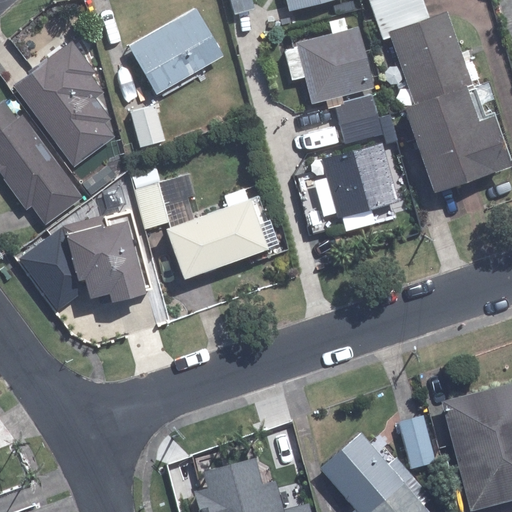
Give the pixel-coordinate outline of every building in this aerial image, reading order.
[(248,0),(227,0),(231,13),(250,8),(248,0)] [(282,0),(285,10),(322,0),(282,0)] [(191,9),(126,46),(152,92),(217,55),(191,9)] [(447,14),(391,34),(415,102),(461,86),(462,90),(472,86),(447,14)] [(301,75),(307,101),(368,87),(354,27),(292,42),(293,48),(280,51),(287,79),(301,75)] [(375,30),(366,32),(371,49),(380,47),(375,30)] [(70,43),(11,87),(69,165),(110,135),(100,122),(107,118),(91,98),(99,92),(86,74),(91,70),(70,43)] [(411,105),(401,108),(431,192),(502,167),(485,119),(472,124),(461,93),(460,88),(411,105)] [(340,103),(334,104),(343,141),(378,133),(376,127),(389,123),(386,111),(373,115),(369,96),(340,103)] [(0,100),(0,177),(23,208),(27,205),(41,223),(78,196),(19,114),(13,119),(0,100)] [(128,111),(137,147),(161,140),(152,104),(128,111)] [(377,143),(318,158),(322,177),(309,180),(319,215),(332,212),(333,217),(337,215),(341,230),(371,223),(366,208),(392,201),(377,143)] [(104,165),(79,183),(89,195),(113,177),(104,165)] [(126,175),(111,182),(117,194),(132,187),(126,175)] [(167,222),(162,202),(192,194),(188,176),(133,190),(143,228),(167,222)] [(226,208),(165,231),(182,278),(262,247),(242,191),(223,199),(226,208)] [(73,277),(79,275),(84,295),(104,290),(106,299),(145,288),(125,210),(60,227),(73,277)] [(511,384),(442,402),(470,511),(511,501),(511,384)] [(397,421),(408,464),(431,459),(420,415),(397,421)] [(350,507),(347,509),(349,511),(362,511),(408,473),(392,454),(383,461),(356,429),(314,465),(350,507)] [(310,511),(308,504),(284,511),(275,481),(264,484),(257,457),(203,472),(207,487),(193,491),(199,511),(310,511)] [(400,481),(362,511),(426,511),(418,502),(400,481)] [(458,495),(450,497),(453,511),(461,510),(458,495)]
